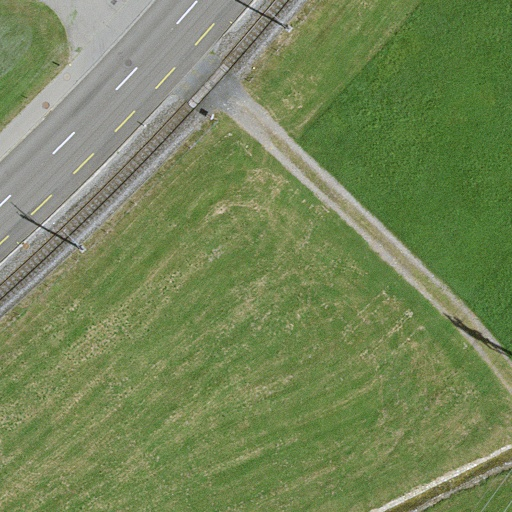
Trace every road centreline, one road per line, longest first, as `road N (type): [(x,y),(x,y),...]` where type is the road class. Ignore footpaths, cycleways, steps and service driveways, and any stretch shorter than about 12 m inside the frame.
road 1 (track): [(511,381),(398,255),(135,0)]
road 2 (secondary): [(0,210),(202,0)]
